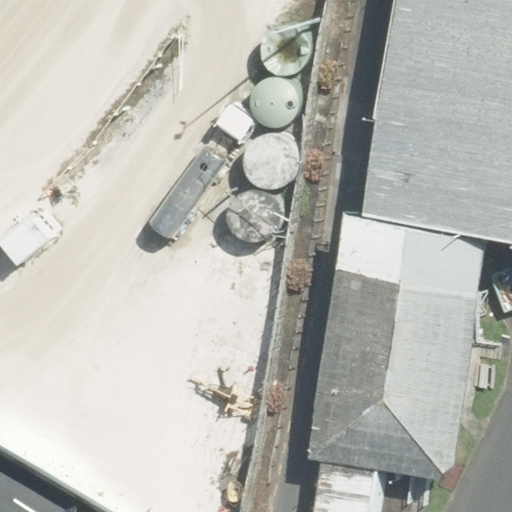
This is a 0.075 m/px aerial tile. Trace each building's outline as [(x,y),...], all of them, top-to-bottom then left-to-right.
[(511,0),(407,0),(383,130),(322,458),(334,461),(392,470),(466,480),(506,231),(511,231),(511,0)] [(272,57),(278,64),(285,69),(294,71),(303,70),(311,67),(317,61),(322,53),(323,44),(321,35),(316,27),(310,22),(301,18),(293,18),(285,20),(278,25),(272,32),(270,40),(269,48),(272,57)] [(264,114),(270,121),(277,126),(286,128),(295,128),(303,124),(310,118),(314,110),(315,101),(313,92),(309,85),(302,79),(294,76),(285,75),(277,78),(270,82),(265,89),(262,97),(262,105),(264,114)] [(258,173),(264,180),(271,185),(280,187),(289,187),(297,183),(304,177),(308,169),(309,160),(307,151),(303,143),(296,138),(287,135),(279,134),(271,136),(264,141),(259,148),(256,156),(256,164),(258,173)] [(241,164),(214,143),(150,222),(177,244),(241,164)] [(238,228),(243,235),(251,240),(259,243),(268,242),(277,238),(283,232),(287,224),(289,215),(287,206),(282,199),(275,193),(267,190),(258,189),(250,192),(243,196),(238,203),(235,211),(235,220),(238,228)] [(203,239),(196,285),(235,291),(280,298),(287,252),(203,239)] [(208,298),(140,287),(133,330),(157,334),(144,409),(189,416),(208,298)] [(280,298),(235,291),(210,453),(255,460),(280,298)] [(120,500),(152,505),(150,511),(194,511),(196,499),(235,504),(241,460),(175,450),(178,428),(131,422),(120,500)] [(384,511),(392,470),(334,461),(325,511),(384,511)]
